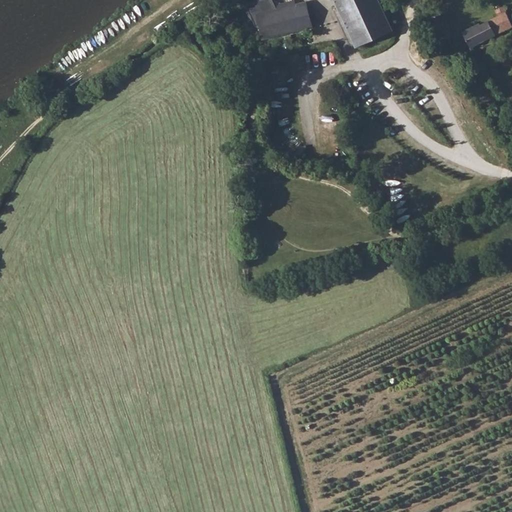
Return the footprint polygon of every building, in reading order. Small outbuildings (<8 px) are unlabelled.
[(257,0),(246,5),(255,24),(260,24),(263,38),(312,26),(305,2),(276,9),(272,0),(257,0)] [(378,0),(333,0),(355,47),(392,29),(378,0)] [(511,26),(505,8),(504,7),(494,9),(497,16),(480,25),(478,23),(462,31),(469,48),(511,26)] [(502,52),(502,58),(502,64),(510,64),(509,52),(502,52)] [(485,74),(479,68),(475,72),(475,74),(475,76),(477,77),(479,78),(481,77),(485,74)]
